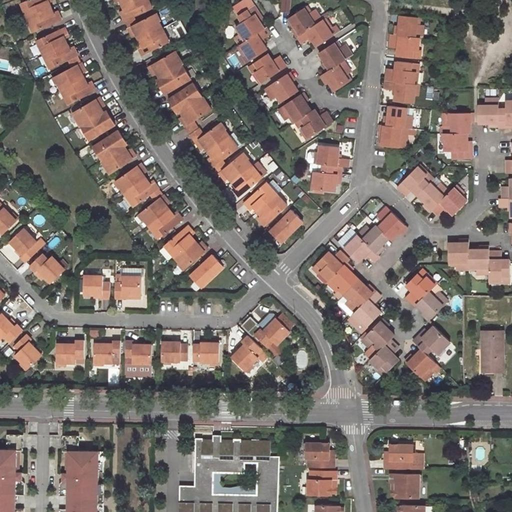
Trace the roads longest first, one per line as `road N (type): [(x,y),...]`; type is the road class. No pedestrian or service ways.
road 1 (residential): [(273,280),(162,150),(79,0)]
road 2 (residential): [(0,260),(52,317),(227,324),(273,280)]
road 3 (residential): [(349,416),(44,409)]
road 4 (residential): [(511,414),(349,416)]
road 5 (residential): [(349,416),(329,340),(273,280)]
road 6 (residential): [(273,280),(366,179)]
road 7 (residential): [(419,229),(458,232),(483,202),(482,144)]
road 8 (residential): [(371,108),(330,102),(280,30)]
road 9 (residential): [(419,229),(375,274),(407,326)]
